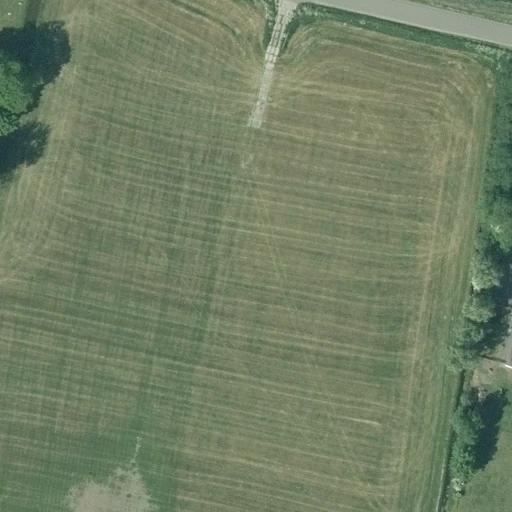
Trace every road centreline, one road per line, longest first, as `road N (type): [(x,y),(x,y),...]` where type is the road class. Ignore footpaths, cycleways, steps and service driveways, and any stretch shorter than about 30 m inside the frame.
road 1 (tertiary): [(511,38),(350,0)]
road 2 (track): [(253,121),(284,0)]
